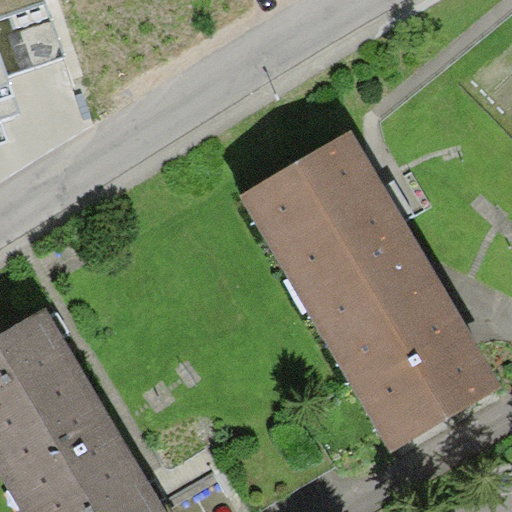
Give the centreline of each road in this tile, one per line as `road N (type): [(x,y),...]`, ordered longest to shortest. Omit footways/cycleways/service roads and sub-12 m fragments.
road 1 (residential): [(0,201),(325,0)]
road 2 (residential): [(342,511),(511,397)]
